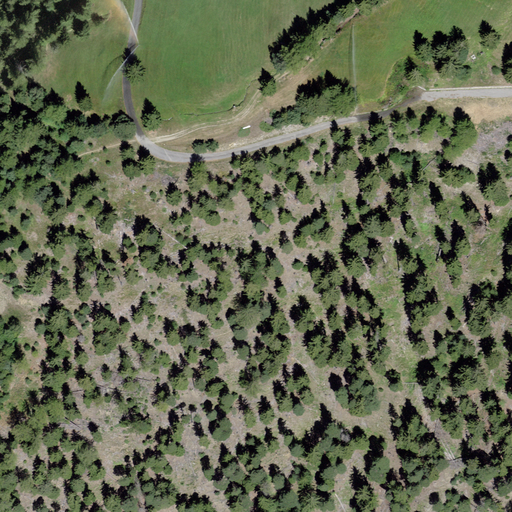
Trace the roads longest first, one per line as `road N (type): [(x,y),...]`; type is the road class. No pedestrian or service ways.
road 1 (track): [(144,141),(170,156),(203,156),(433,94),(511,92)]
road 2 (track): [(137,0),(125,80),(144,141)]
